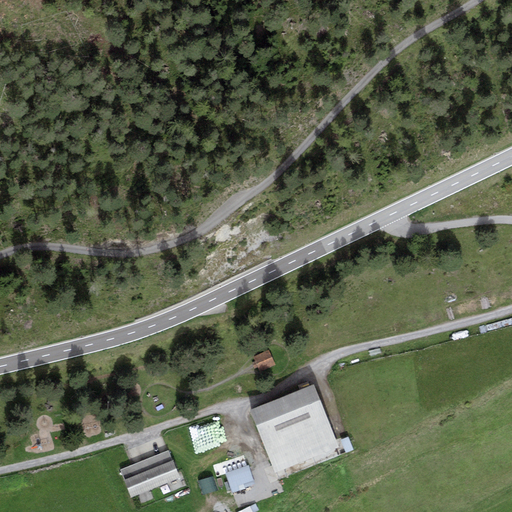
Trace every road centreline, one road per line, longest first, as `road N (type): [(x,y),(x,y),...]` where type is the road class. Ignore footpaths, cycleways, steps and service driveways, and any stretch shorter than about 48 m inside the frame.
road 1 (secondary): [(0,366),(159,323),(511,156)]
road 2 (track): [(511,220),(409,230),(388,215)]
